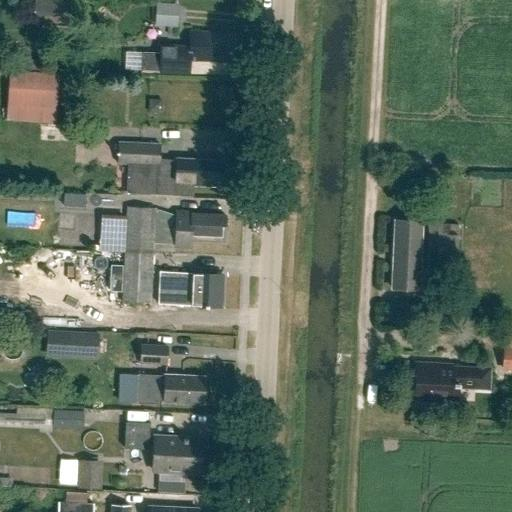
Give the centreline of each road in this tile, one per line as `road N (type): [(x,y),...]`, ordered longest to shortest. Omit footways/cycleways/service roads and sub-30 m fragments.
road 1 (unclassified): [(259,511),(284,0)]
road 2 (track): [(377,0),(354,511)]
